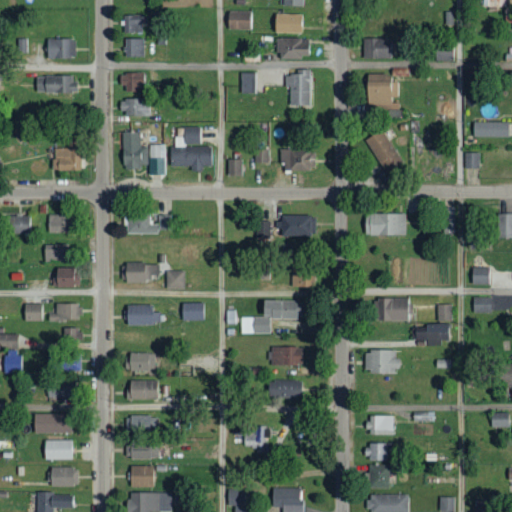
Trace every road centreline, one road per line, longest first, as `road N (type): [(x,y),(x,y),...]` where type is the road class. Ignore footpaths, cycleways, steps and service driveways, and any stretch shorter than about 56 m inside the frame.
road 1 (residential): [(342,511),(340,0)]
road 2 (residential): [(103,511),(101,0)]
road 3 (residential): [(511,191),(0,192)]
